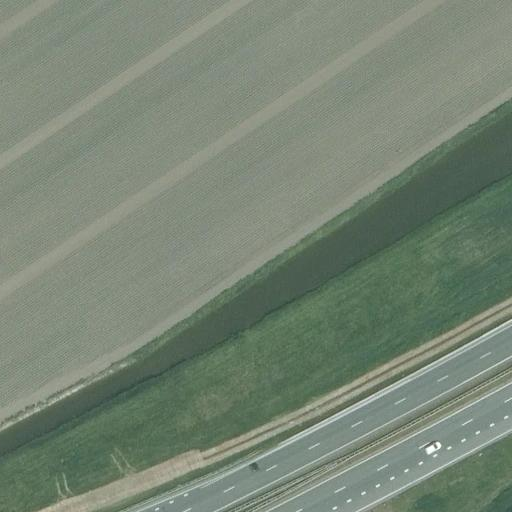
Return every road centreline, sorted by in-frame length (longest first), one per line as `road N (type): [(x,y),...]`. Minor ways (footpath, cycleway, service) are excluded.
road 1 (trunk): [(511,342),(189,511)]
road 2 (trunk): [(293,511),(511,396)]
